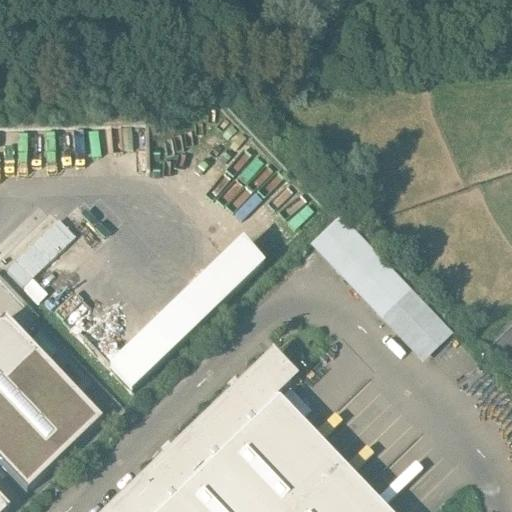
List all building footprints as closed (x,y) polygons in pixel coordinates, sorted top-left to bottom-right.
[(225,212),(212,227),(230,243),(238,235),(230,229),(236,222),(225,212)] [(75,240),(58,223),(6,273),(38,306),(46,299),(31,283),(75,240)] [(339,229),(316,251),(422,360),(444,338),(339,229)] [(259,267),(240,247),(109,372),(129,392),(129,393),(130,395),(263,268),(261,265),(259,267)] [(101,422),(4,322),(0,325),(0,467),(26,495),(101,422)] [(272,357),(111,511),(382,511),(276,402),(297,382),(272,357)] [(0,511),(8,511),(9,511),(0,501),(0,511)]
